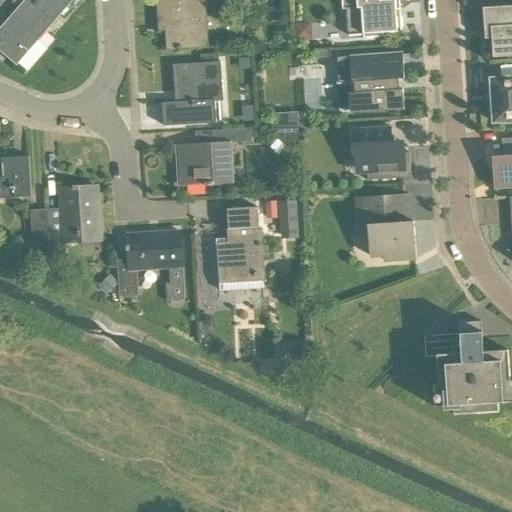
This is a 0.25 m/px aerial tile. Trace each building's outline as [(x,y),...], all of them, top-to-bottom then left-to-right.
[(59,16),(41,0),(25,0),(11,16),(38,40),(59,16)] [(73,0),(41,0),(59,16),(73,0)] [(165,21),(166,50),(201,48),(197,0),(156,0),(158,22),(165,21)] [(342,0),(343,10),(348,9),(350,34),(363,33),(363,38),(383,37),(383,33),(396,32),(396,33),(402,33),(400,9),(396,9),(395,0),(342,0)] [(511,56),(511,6),(483,8),(484,29),(491,28),(493,58),(511,56)] [(0,29),(0,51),(16,65),(38,40),(11,16),(0,29)] [(350,110),(351,114),(404,110),(403,89),(399,90),(398,79),(405,78),(403,52),(350,56),(350,62),(337,63),(339,83),(341,111),(350,110)] [(165,126),(215,122),(211,63),(174,65),(176,91),(179,91),(180,102),(164,103),(165,126)] [(511,78),(491,79),(491,90),(488,90),(489,105),(492,105),(493,122),(511,121),(511,78)] [(299,125),(277,127),(277,136),(286,144),(301,143),(299,125)] [(214,185),(234,183),(232,143),(252,142),(251,128),(198,132),(198,144),(177,145),(180,186),(205,184),(205,186),(214,186),(214,185)] [(354,130),(356,161),(366,160),(367,181),(411,178),(409,152),(404,153),(404,146),(392,147),(391,128),(354,130)] [(511,138),(508,138),(509,155),(493,156),(495,188),(511,187),(511,138)] [(0,198),(31,196),(29,156),(2,158),(2,165),(0,164),(0,198)] [(62,209),(46,209),(49,259),(65,258),(64,245),(104,243),(100,184),(79,186),(79,184),(73,184),(73,186),(60,187),(62,209)] [(371,235),(373,260),(416,258),(414,221),(411,221),(409,194),(358,198),(361,235),(371,235)] [(266,202),(267,219),(277,218),(276,201),(266,202)] [(281,239),(299,238),(297,201),(279,202),(281,239)] [(219,277),(220,291),(266,288),(262,227),(259,227),(258,207),(228,209),(229,229),(231,229),(232,246),(225,247),(227,276),(219,277)] [(34,260),(49,259),(46,209),(29,211),(32,243),(24,244),(25,256),(34,260)] [(118,283),(119,297),(138,296),(137,270),(169,269),(170,283),(166,283),(167,301),(185,300),(181,231),(127,234),(128,245),(126,245),(126,250),(128,250),(129,259),(117,260),(118,283)] [(99,286),(107,294),(118,282),(111,275),(99,286)] [(508,350),(484,352),(482,322),(459,324),(461,354),(437,355),(439,385),(434,385),(435,408),(454,406),(454,416),(499,413),(498,404),(511,402),(511,380),(510,380),(508,350)]
